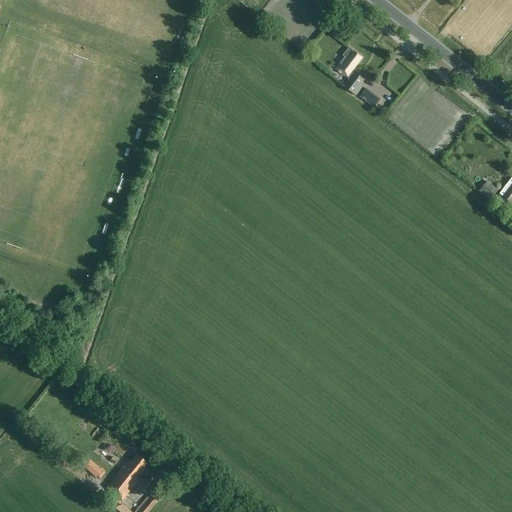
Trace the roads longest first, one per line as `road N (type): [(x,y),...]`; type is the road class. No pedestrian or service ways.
road 1 (unclassified): [(247,511),(0,314)]
road 2 (primary): [(511,108),(376,0)]
